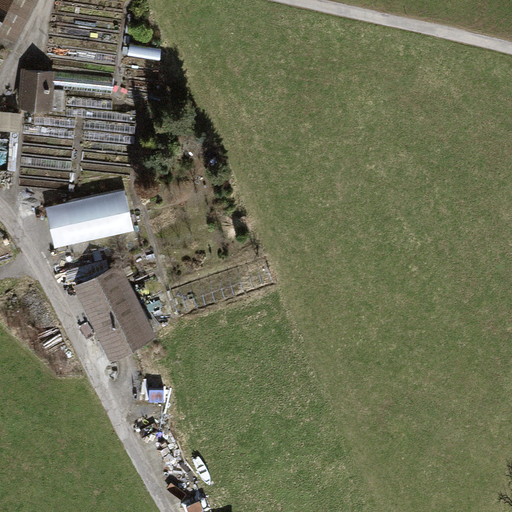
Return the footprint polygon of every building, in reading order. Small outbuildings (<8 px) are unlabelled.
[(37,0),(14,0),(0,25),(0,30),(17,39),(37,0)] [(0,0),(0,25),(14,0),(0,0)] [(55,70),(22,68),(18,107),(51,111),(55,70)] [(0,110),(0,128),(21,129),(21,111),(0,110)] [(125,188),(46,206),(55,246),(134,228),(125,188)] [(120,263),(73,286),(110,360),(157,338),(120,263)]
